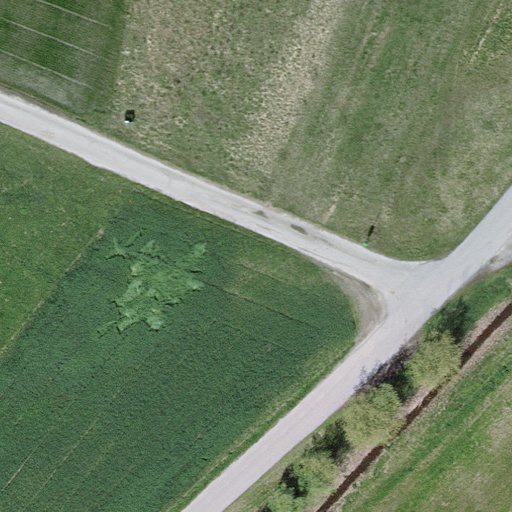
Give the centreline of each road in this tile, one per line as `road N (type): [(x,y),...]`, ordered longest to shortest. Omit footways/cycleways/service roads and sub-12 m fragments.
road 1 (unclassified): [(0,111),(420,308)]
road 2 (unclassified): [(203,511),(420,308)]
road 3 (unclassified): [(420,308),(511,205)]
